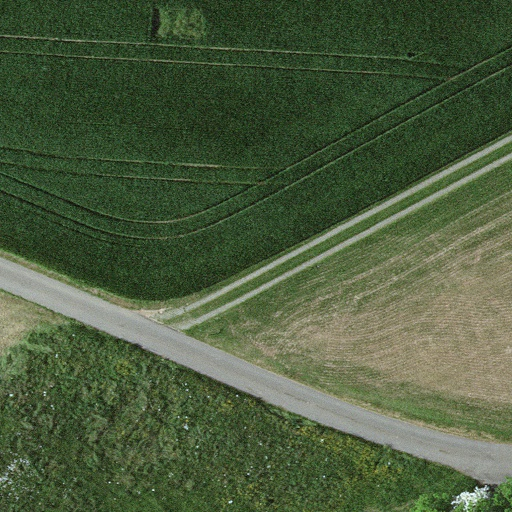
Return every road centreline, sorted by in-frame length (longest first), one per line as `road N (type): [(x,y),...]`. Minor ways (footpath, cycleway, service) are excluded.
road 1 (track): [(0,277),(380,429),(458,456),(511,463)]
road 2 (track): [(130,329),(201,311),(511,148)]
